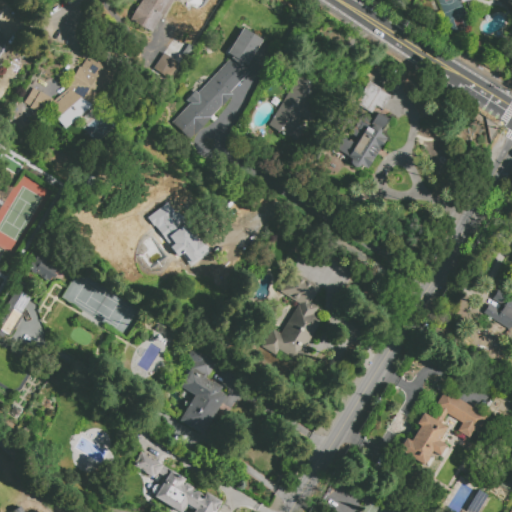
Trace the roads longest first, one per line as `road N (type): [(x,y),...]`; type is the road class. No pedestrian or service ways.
road 1 (residential): [(292,511),(497,176)]
road 2 (secondary): [(340,0),(467,80)]
